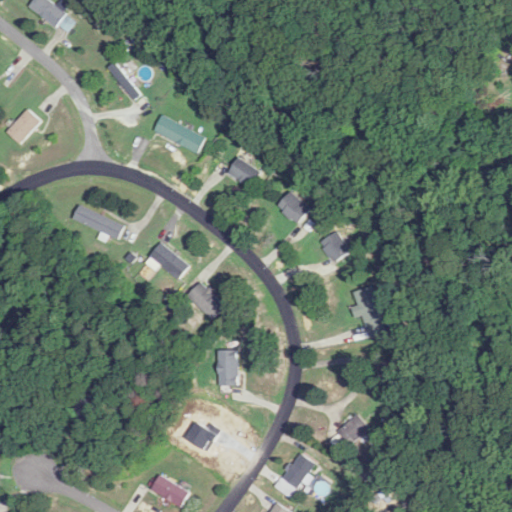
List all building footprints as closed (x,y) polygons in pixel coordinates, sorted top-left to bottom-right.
[(60,8),(50,0),(38,0),(33,7),(67,35),(77,22),(65,13),(72,5),(66,0),(60,8)] [(113,68),(134,101),(142,96),(121,63),(113,68)] [(10,132),(23,144),(43,122),(31,110),(10,132)] [(209,137),(165,116),(158,133),(201,154),(209,137)] [(265,174),(242,158),(231,173),(254,189),(265,174)] [(281,206),(299,225),(313,211),(295,193),(281,206)] [(128,228),(84,205),(77,219),(121,242),(128,228)] [(323,241),(332,263),(350,256),(341,234),(323,241)] [(153,259),(179,281),(191,267),(165,245),(153,259)] [(228,307),(205,283),(191,297),(214,321),(228,307)] [(360,317),(365,315),(371,339),(388,334),(377,288),(358,293),(362,308),(358,309),(360,317)] [(241,351),(222,351),(222,386),(241,386),(241,351)] [(353,446),(373,429),(362,415),(342,432),(353,446)] [(318,466),(304,454),(284,478),(298,490),(318,466)] [(193,494),(164,476),(155,491),(184,509),(193,494)]
